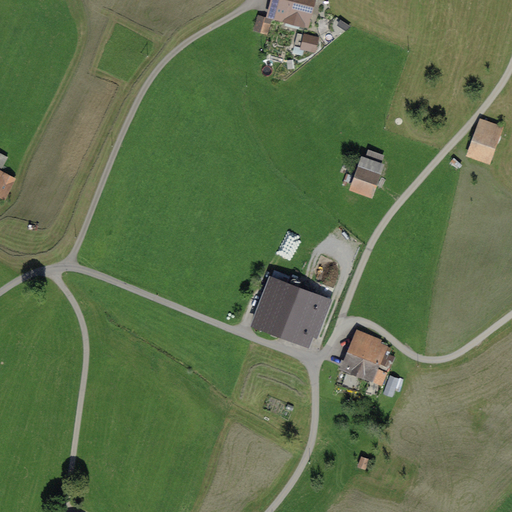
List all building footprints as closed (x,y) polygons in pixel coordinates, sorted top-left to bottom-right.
[(276,0),(273,15),(287,19),(288,14),(298,16),(297,20),(304,22),(310,0),(276,0)] [(270,20),(259,17),(255,29),(267,32),(270,20)] [(306,36),(303,47),(314,50),(317,39),(306,36)] [(483,120),(471,154),(488,160),(501,127),(483,120)] [(365,159),(355,187),(369,192),(379,164),(365,159)] [(0,171),(0,195),(4,198),(14,178),(0,171)] [(304,343),(308,331),(316,334),(330,300),(286,283),(278,306),(263,301),(254,323),(304,343)] [(361,332),(346,365),(355,368),(353,372),(358,374),(360,371),(367,374),(366,375),(371,378),(385,346),(380,344),(381,341),(361,332)]
